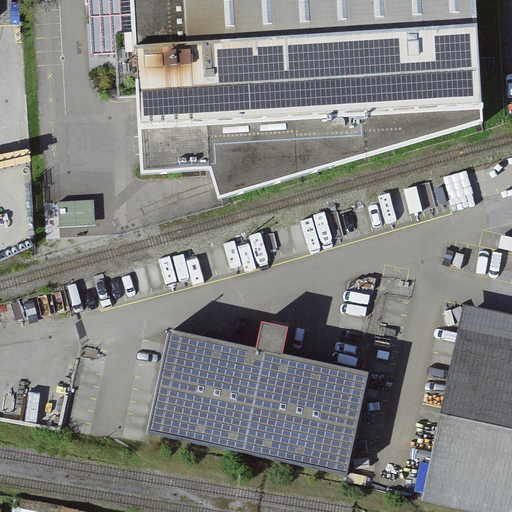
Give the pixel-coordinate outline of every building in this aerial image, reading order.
[(474,0),(130,0),(139,174),(208,169),(212,190),(214,200),(482,126),(474,0)] [(47,213),(112,210),(110,177),(46,180),(47,213)] [(511,511),(511,348),(459,337),(423,497),(493,511),(511,511)] [(364,386),(173,344),(153,434),(344,476),(364,386)] [(0,411),(20,414),(23,384),(0,381),(0,411)]
